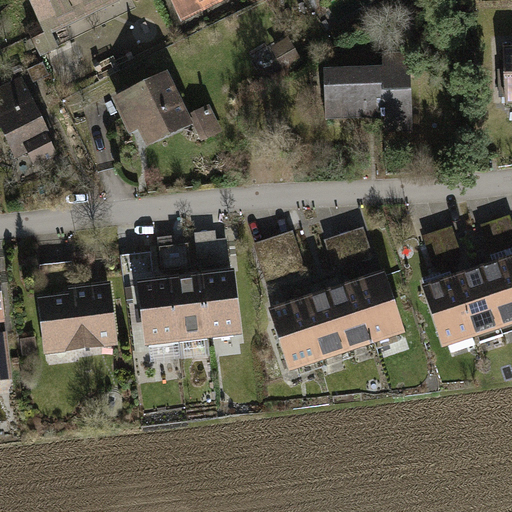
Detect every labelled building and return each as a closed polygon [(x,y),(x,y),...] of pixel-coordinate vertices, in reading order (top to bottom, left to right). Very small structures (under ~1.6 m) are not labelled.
[(50,31),(112,0),(33,0),(48,31),(34,38),(42,54),(57,46),(50,31)] [(221,0),(179,0),(189,17),(221,0)] [(274,47),(287,68),(301,60),(288,39),(274,47)] [(511,47),(502,48),(502,103),(511,103),(511,47)] [(26,70),(32,82),(49,74),(43,62),(26,70)] [(412,150),(410,72),(382,73),(383,88),(323,90),(324,139),(380,137),(381,151),(412,150)] [(148,139),(191,117),(168,73),(114,100),(129,131),(141,125),(148,139)] [(36,169),(60,157),(51,138),(53,137),(22,75),(0,85),(0,125),(15,156),(27,150),(36,169)] [(207,133),(223,125),(211,103),(195,111),(207,133)] [(511,263),(511,236),(511,233),(481,243),(490,271),(511,263)] [(461,272),(451,244),(428,252),(438,280),(461,272)] [(370,272),(361,245),(328,255),(337,282),(370,272)] [(231,276),(230,249),(199,251),(201,278),(231,276)] [(307,287),(297,249),(256,260),(266,298),(307,287)] [(156,288),(153,260),(121,263),(124,292),(156,288)] [(72,269),(40,273),(41,290),(73,287),(72,269)] [(506,351),(511,349),(511,284),(511,280),(484,290),(506,351)] [(375,357),(402,348),(380,286),(352,296),(375,357)] [(479,361),(506,351),(484,290),(456,300),(479,361)] [(207,354),(239,351),(232,295),(200,299),(207,354)] [(348,367),(375,357),(352,296),(325,306),(348,367)] [(175,358),(207,354),(200,299),(168,303),(175,358)] [(452,371),(479,361),(456,300),(429,309),(452,371)] [(143,362),(175,358),(168,303),(137,307),(143,362)] [(40,315),(44,375),(115,369),(109,304),(67,307),(67,313),(40,315)] [(321,377),(348,367),(325,306),(298,315),(321,377)] [(294,386),(321,377),(298,315),(271,325),(294,386)] [(0,338),(2,339),(0,317),(0,399),(10,399),(6,356),(0,356),(0,338)] [(35,358),(20,359),(21,378),(36,377),(35,358)]
